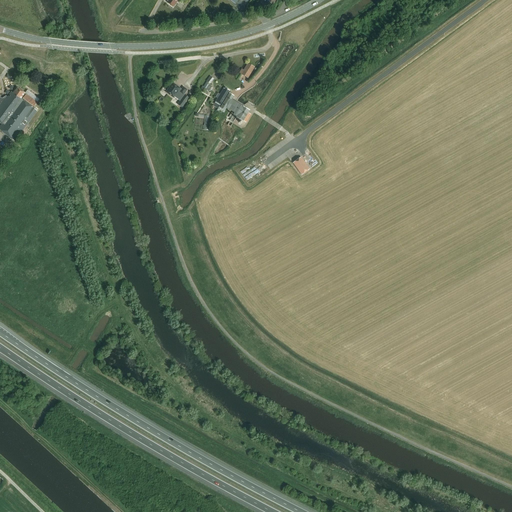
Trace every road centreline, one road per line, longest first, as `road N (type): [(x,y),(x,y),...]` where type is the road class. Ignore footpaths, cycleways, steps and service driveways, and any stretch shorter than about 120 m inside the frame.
road 1 (motorway): [(298,511),(99,399),(0,332)]
road 2 (secondary): [(319,0),(249,32),(190,43),(114,47),(0,29)]
road 3 (motorway): [(0,347),(270,511)]
